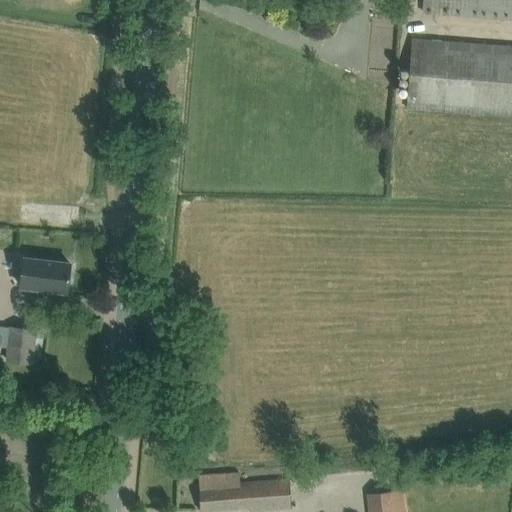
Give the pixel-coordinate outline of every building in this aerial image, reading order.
[(511,0),(424,0),(423,12),(511,18),(511,0)] [(511,46),(413,39),(407,109),(511,116),(511,46)] [(67,292),(70,264),(23,259),(21,275),(20,286),(35,287),(35,288),(67,292)] [(0,347),(8,348),(11,328),(0,326),(0,347)] [(7,361),(31,363),(35,330),(11,328),(8,348),(7,361)] [(249,507),(250,511),(267,510),(266,505),(279,504),(280,508),(291,507),(289,479),(240,483),(239,473),(198,476),(200,511),(249,507)] [(367,493),(368,511),(395,511),(393,491),(367,493)]
